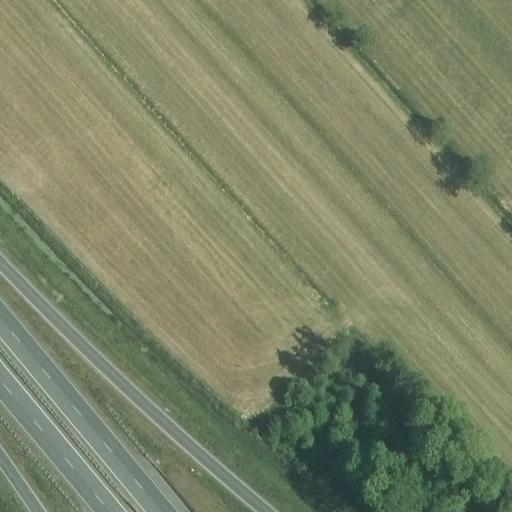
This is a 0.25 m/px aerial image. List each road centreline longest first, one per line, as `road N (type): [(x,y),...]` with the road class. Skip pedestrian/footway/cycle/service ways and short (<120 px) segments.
road 1 (trunk): [(264,511),(0,265)]
road 2 (trunk): [(161,511),(0,318)]
road 3 (trunk): [(0,382),(108,511)]
